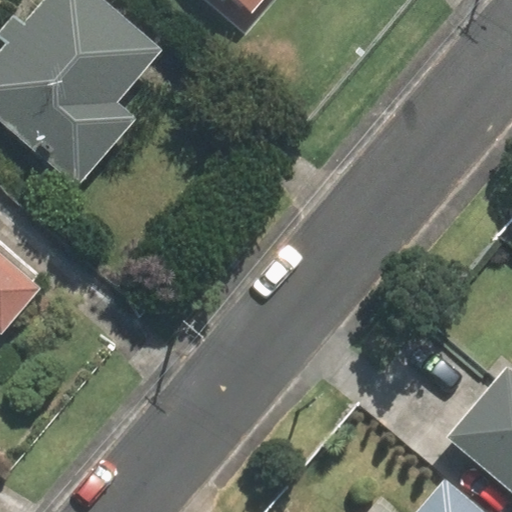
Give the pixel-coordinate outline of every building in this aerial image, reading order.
[(0,125),(87,193),(137,128),(111,108),(155,53),(87,0),(22,0),(0,28),(0,125)] [(199,0),(242,32),(266,0),(199,0)] [(0,338),(40,288),(0,256),(0,338)] [(511,346),(437,437),(511,499),(511,346)] [(490,511),(450,477),(419,511),(395,511),(376,496),(362,511),(490,511)]
